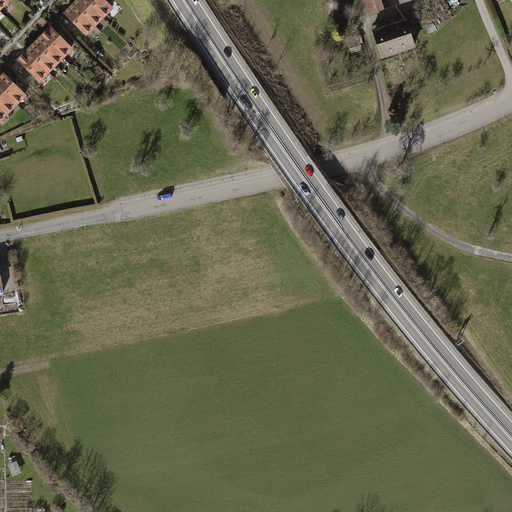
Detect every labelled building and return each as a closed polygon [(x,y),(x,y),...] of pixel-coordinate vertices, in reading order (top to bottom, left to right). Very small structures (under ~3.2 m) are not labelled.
[(9,0),(0,0),(0,10),(10,0),(9,0)] [(107,0),(76,0),(64,12),(87,35),(115,7),(107,0)] [(366,0),(371,12),(396,3),(394,0),(366,0)] [(373,28),(382,56),(414,45),(405,18),(398,20),(399,24),(385,29),(384,24),(373,28)] [(51,25),(17,59),(41,82),(75,48),(51,25)] [(360,43),(358,36),(348,38),(350,46),(360,43)] [(5,72),(0,76),(0,122),(0,123),(28,95),(5,72)]
